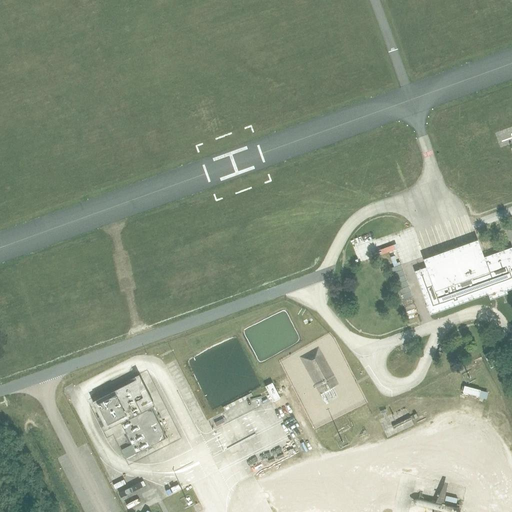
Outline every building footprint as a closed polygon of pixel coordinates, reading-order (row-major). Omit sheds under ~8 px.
[(478,241),(469,245),(455,250),(426,260),(429,268),(417,272),(431,313),(495,291),(495,290),(498,289),(500,292),(511,287),(511,248),(484,259),(478,241)] [(395,279),(405,276),(401,265),(391,268),(395,279)] [(399,290),(409,287),(405,276),(395,279),(399,290)] [(403,301),(413,298),(409,287),(399,290),(403,301)] [(407,312),(417,309),(413,298),(403,301),(407,312)] [(498,365),(492,351),(485,355),(491,368),(498,365)] [(168,438),(160,422),(139,383),(98,404),(109,425),(120,419),(137,453),(168,438)] [(266,386),(274,401),(280,398),(273,383),(266,386)] [(462,393),(480,397),(482,390),(464,385),(462,393)] [(452,503),(451,507),(430,502),(431,498),(424,497),(422,506),(449,511),(456,511),(458,505),(452,503)]
